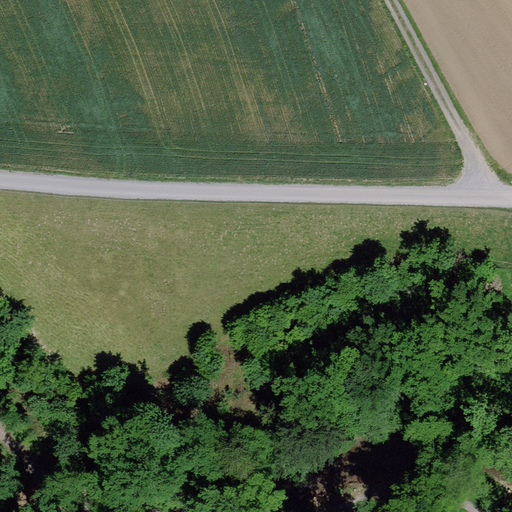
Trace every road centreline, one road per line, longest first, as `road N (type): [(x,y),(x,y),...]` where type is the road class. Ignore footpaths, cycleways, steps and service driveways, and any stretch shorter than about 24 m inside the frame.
road 1 (track): [(0,182),(88,195),(511,200)]
road 2 (track): [(489,203),(390,0)]
